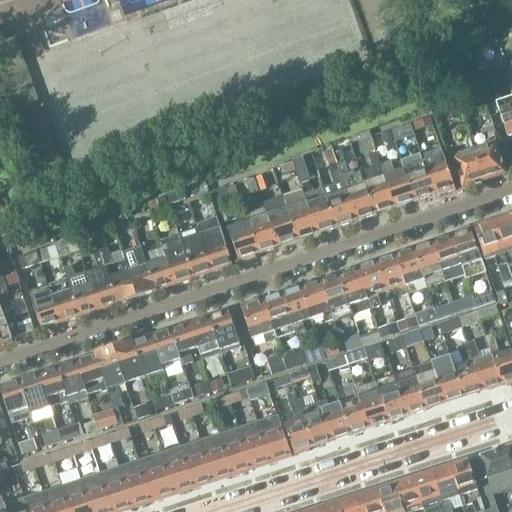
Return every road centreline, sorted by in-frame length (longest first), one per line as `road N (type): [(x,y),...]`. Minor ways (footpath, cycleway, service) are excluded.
road 1 (residential): [(511,192),(0,366)]
road 2 (residential): [(218,511),(511,414)]
